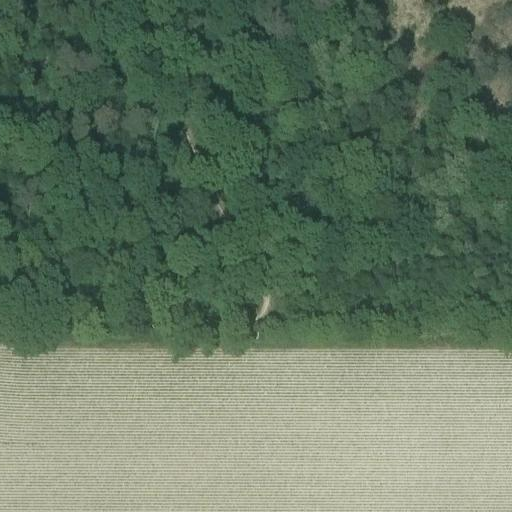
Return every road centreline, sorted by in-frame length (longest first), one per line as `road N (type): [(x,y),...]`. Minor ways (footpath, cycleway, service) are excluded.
road 1 (track): [(0,301),(258,328)]
road 2 (track): [(511,333),(258,328)]
